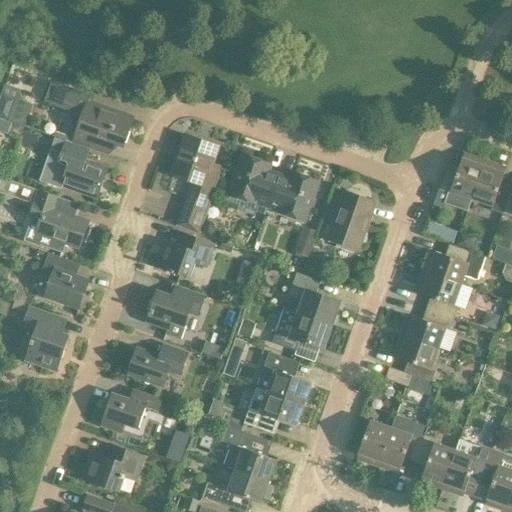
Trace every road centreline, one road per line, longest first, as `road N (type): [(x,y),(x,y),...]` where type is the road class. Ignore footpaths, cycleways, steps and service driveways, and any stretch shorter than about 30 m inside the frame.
road 1 (residential): [(414,178),(183,107),(159,124),(129,209)]
road 2 (residential): [(308,484),(414,178)]
road 3 (residential): [(122,276),(38,511)]
road 4 (residential): [(511,140),(449,126),(434,133),(414,178)]
